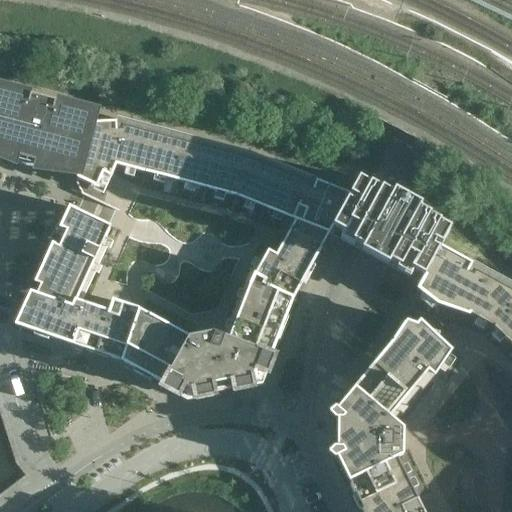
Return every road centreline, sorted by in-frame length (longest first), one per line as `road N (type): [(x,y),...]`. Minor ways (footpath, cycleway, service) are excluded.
road 1 (residential): [(75,511),(145,464),(213,443),(251,448),(268,460),(293,511)]
road 2 (residential): [(74,511),(30,454),(0,356)]
